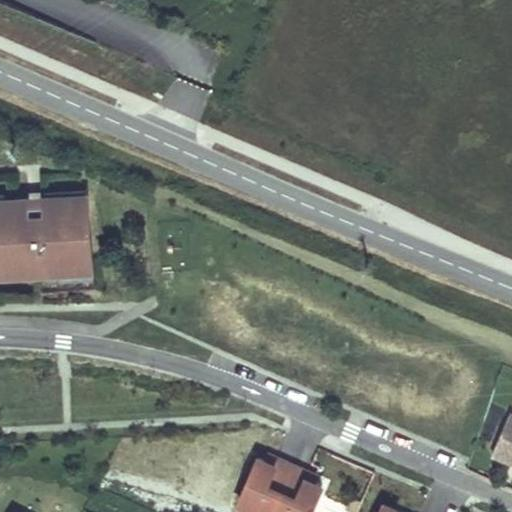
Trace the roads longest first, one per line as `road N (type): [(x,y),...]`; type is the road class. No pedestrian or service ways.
road 1 (tertiary): [(511,295),(0,74)]
road 2 (residential): [(511,506),(217,378),(118,351),(0,338)]
